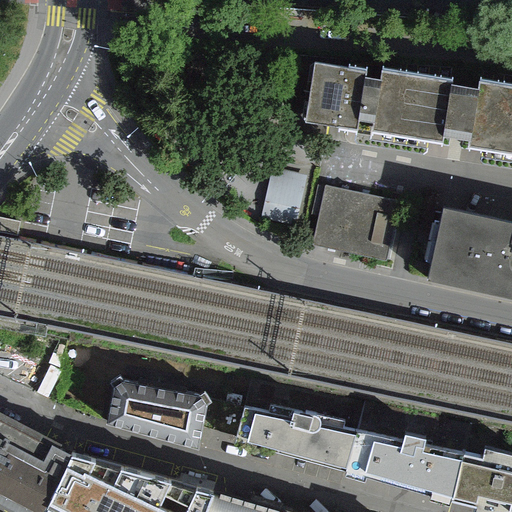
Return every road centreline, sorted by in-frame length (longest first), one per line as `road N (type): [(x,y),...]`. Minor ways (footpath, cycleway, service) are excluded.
road 1 (residential): [(511,323),(329,284),(250,258),(184,215),(41,96)]
road 2 (residential): [(0,391),(141,444),(402,511)]
road 3 (residential): [(284,151),(511,188)]
